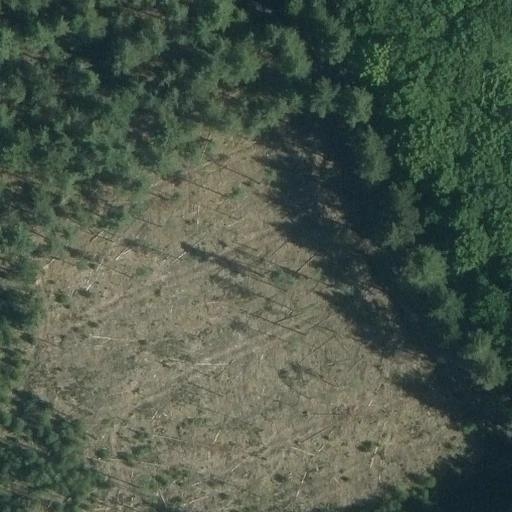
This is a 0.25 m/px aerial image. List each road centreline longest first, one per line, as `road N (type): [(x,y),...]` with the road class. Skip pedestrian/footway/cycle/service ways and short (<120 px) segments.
road 1 (unclassified): [(511,376),(452,278),(338,0)]
road 2 (track): [(373,82),(269,0)]
